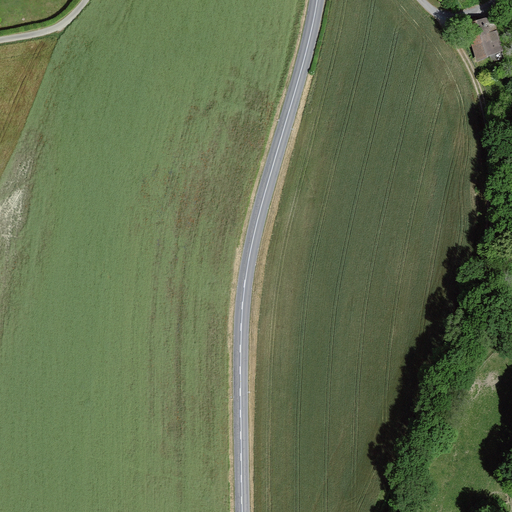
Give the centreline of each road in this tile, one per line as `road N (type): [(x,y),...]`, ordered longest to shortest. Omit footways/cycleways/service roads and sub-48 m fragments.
road 1 (track): [(373,511),(488,233),(486,114),(468,63),(426,7)]
road 2 (secondary): [(243,511),(249,266),(309,50),(315,0)]
